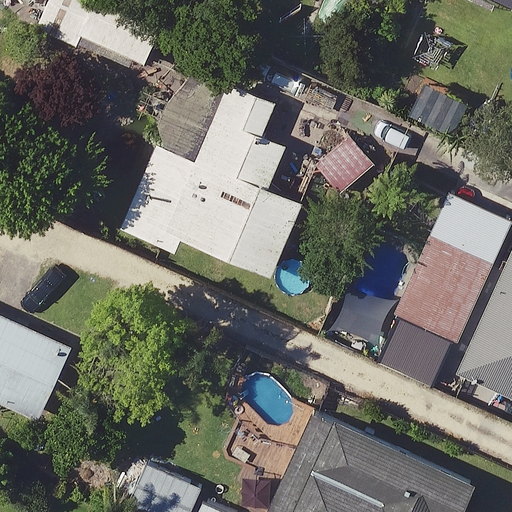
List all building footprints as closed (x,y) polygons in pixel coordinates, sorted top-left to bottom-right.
[(132,0),(47,0),(36,24),(80,44),(85,34),(149,64),(164,29),(127,12),(132,0)] [(282,103),(236,82),(202,157),(161,139),(123,225),(178,249),(183,238),(273,278),(306,203),(272,188),(290,146),(267,135),(282,103)] [(362,126),(316,158),(341,193),(386,161),(362,126)] [(511,223),(511,201),(458,179),(401,310),(463,337),(511,223)] [(511,265),(465,370),(511,391),(511,265)] [(78,347),(0,310),(0,397),(45,419),(78,347)] [(468,511),(481,483),(319,414),(277,511),(468,511)] [(192,511),(203,488),(148,464),(131,503),(152,511),(192,511)]
